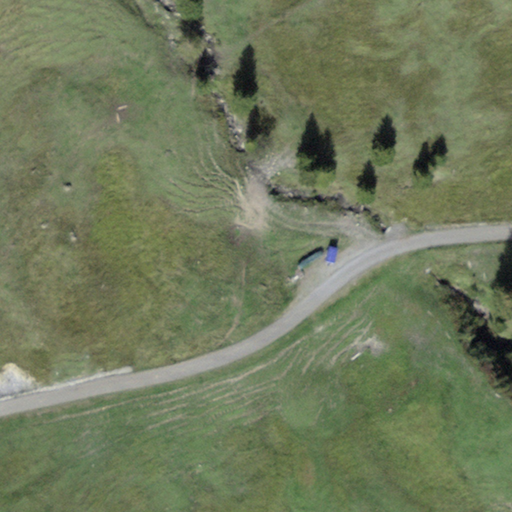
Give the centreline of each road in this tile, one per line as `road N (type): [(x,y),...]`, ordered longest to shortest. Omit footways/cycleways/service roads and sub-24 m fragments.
road 1 (track): [(0,409),(236,351),(280,328),(379,251),(511,232)]
road 2 (track): [(297,0),(253,37),(258,68),(282,84),(311,123),(310,141),(256,185),(258,208),(291,224),(362,230),(379,251)]
